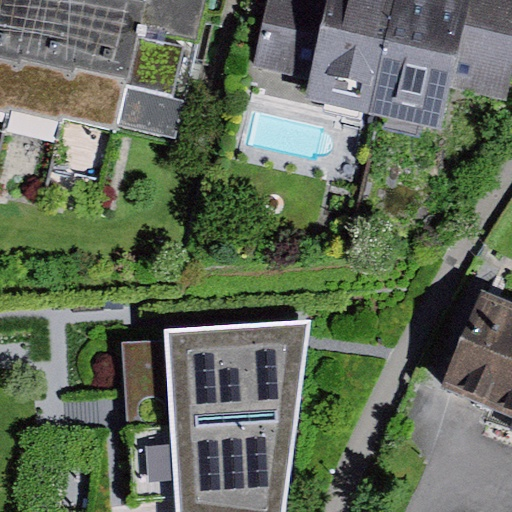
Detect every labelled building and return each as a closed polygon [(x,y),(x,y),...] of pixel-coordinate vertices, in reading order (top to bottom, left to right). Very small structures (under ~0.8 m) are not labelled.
[(0,0),(0,112),(8,114),(8,110),(34,0),(0,0)] [(34,0),(8,110),(61,123),(63,118),(90,0),(34,0)] [(132,0),(90,0),(63,118),(117,130),(119,125),(139,33),(146,3),(132,0)] [(146,0),(146,3),(139,33),(197,46),(207,0),(146,0)] [(312,81),(329,0),(269,0),(255,69),(312,81)] [(398,0),(329,0),(312,81),(307,105),(372,119),(398,0)] [(470,0),(398,0),(372,119),(441,134),(450,92),(470,0)] [(511,0),(470,0),(450,92),(508,104),(511,84),(511,0)] [(197,46),(139,33),(119,125),(176,138),(197,46)] [(511,313),(486,303),(445,399),(511,427),(511,313)] [(285,511),(309,328),(123,341),(129,428),(171,426),(177,511),(285,511)]
